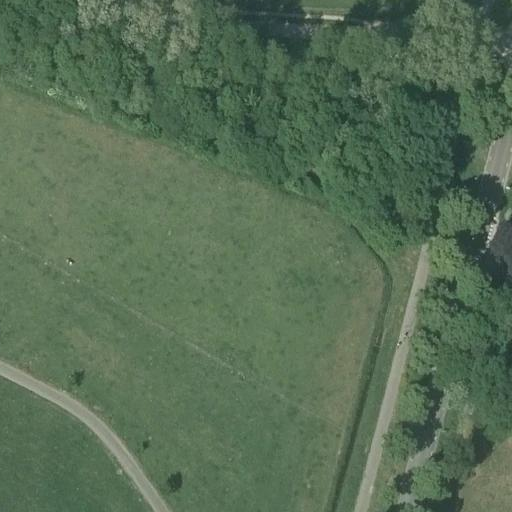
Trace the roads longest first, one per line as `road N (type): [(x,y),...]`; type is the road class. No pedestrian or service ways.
road 1 (tertiary): [(406,511),(511,111)]
road 2 (track): [(471,41),(133,15),(77,0)]
